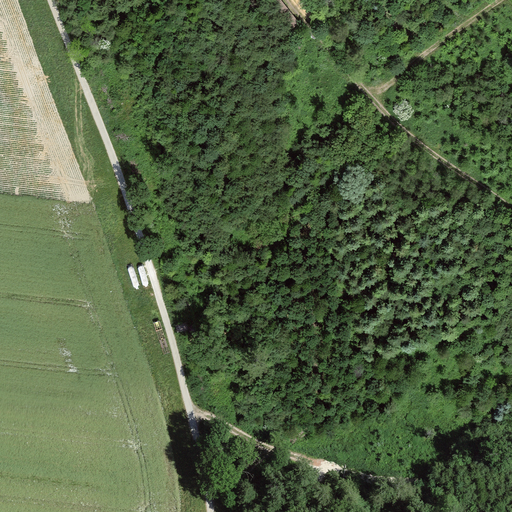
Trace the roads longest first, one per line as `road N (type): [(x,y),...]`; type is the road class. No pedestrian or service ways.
road 1 (track): [(50,0),(165,316),(210,511)]
road 2 (track): [(499,0),(369,96),(291,0)]
road 3 (track): [(369,96),(400,128),(511,208)]
